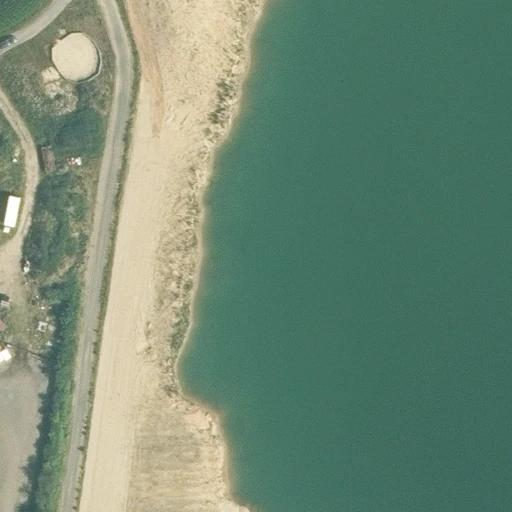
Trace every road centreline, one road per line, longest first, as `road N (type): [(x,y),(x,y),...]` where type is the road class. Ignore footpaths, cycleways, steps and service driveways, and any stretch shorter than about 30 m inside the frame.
road 1 (track): [(106,0),(123,86),(64,511)]
road 2 (track): [(22,331),(16,249),(34,169),(0,93)]
